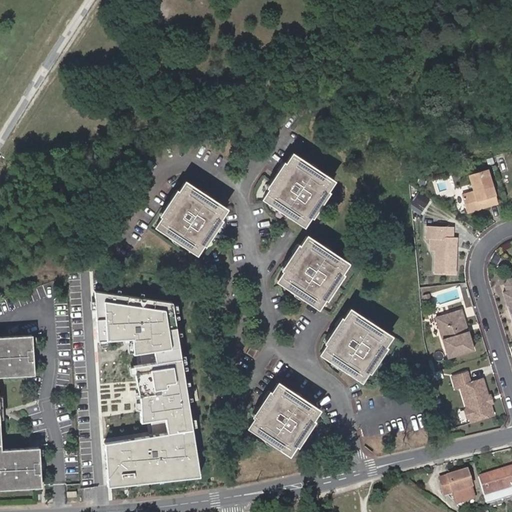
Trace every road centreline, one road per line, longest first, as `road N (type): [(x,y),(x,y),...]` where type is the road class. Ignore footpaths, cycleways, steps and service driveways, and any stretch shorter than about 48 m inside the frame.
road 1 (tertiary): [(511,435),(235,497)]
road 2 (residential): [(511,392),(480,254),(511,230)]
road 3 (tertiary): [(235,497),(108,511)]
